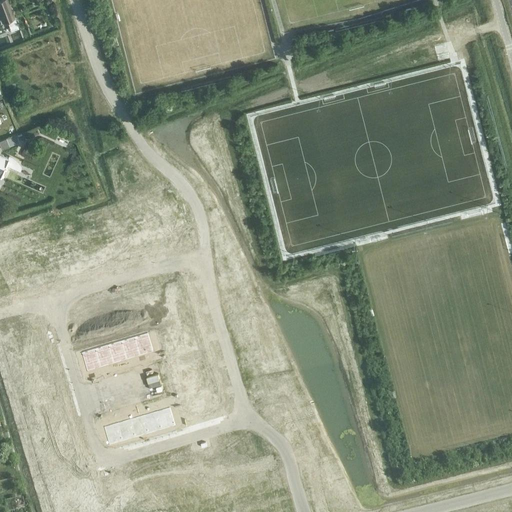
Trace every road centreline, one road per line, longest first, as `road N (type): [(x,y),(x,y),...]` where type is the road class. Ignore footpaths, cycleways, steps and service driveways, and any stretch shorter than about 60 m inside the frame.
road 1 (residential): [(52,300),(103,464),(247,419)]
road 2 (residential): [(203,254),(191,193),(127,125),(73,0)]
road 3 (residential): [(247,419),(203,254)]
road 4 (residential): [(52,300),(203,254)]
